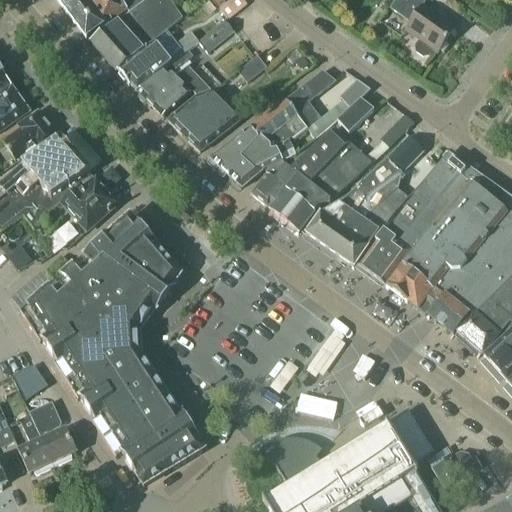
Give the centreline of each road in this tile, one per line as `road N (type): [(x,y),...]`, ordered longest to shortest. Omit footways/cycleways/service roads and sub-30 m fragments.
road 1 (tertiary): [(511,438),(223,222),(166,172),(11,0)]
road 2 (residential): [(449,130),(272,0)]
